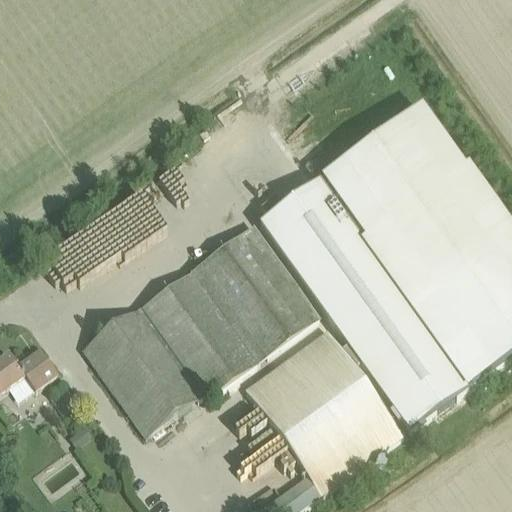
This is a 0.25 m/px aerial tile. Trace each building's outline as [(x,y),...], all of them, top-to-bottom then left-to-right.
[(348,352),(341,357),(353,373),(359,368),(409,437),(511,363),(511,241),(420,114),(260,230),(348,352)] [(83,356),(145,443),(196,406),(197,406),(202,402),(206,407),(258,369),(258,368),(318,325),(252,233),(191,277),(192,278),(140,315),(83,356)] [(327,337),(245,396),(320,501),(402,442),(353,373),(341,357),(327,337)] [(0,399),(24,383),(29,389),(34,397),(57,381),(39,356),(27,364),(24,359),(13,366),(8,359),(0,364),(0,399)] [(36,469),(45,481),(72,460),(63,448),(36,469)]
